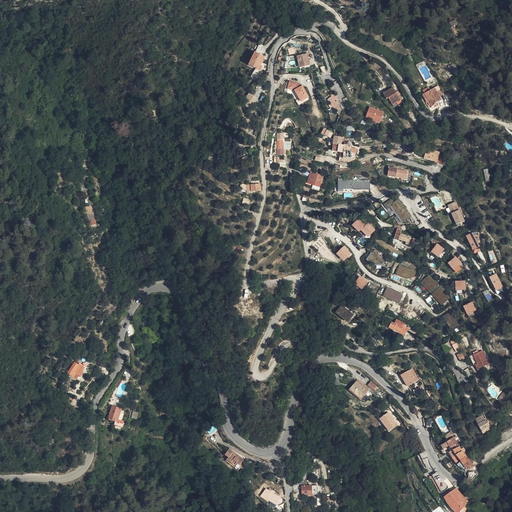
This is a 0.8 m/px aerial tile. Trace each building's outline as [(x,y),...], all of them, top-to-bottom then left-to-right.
[(256,60),(258,55),(260,53),(261,54),(264,48),(255,43),(248,56),(256,60)] [(310,55),(300,58),(303,69),(313,66),(310,55)] [(293,84),(292,91),(299,92),(305,103),(312,99),(306,88),(303,89),(300,85),(293,84)] [(393,104),(402,100),(394,85),(389,88),(390,89),(384,92),(387,98),(389,97),(393,104)] [(242,92),(247,95),(251,90),(247,86),(242,92)] [(430,106),(434,104),(433,102),(436,101),(438,101),(432,90),(436,88),(435,87),(424,91),(428,101),(430,106)] [(339,94),(336,91),(330,96),(333,100),(331,102),(335,108),(337,107),(338,108),(341,105),(339,94)] [(242,102),(251,109),(258,99),(250,93),(242,102)] [(380,122),(384,112),(370,105),(366,115),(373,118),(372,119),(380,122)] [(343,124),(347,126),(351,117),(346,115),(343,124)] [(283,136),(277,134),(278,143),(279,150),(285,149),(285,147),(287,147),(287,142),(285,142),(283,136)] [(336,135),(335,139),(334,142),(343,144),(343,138),(336,135)] [(334,142),(334,146),(333,149),(342,151),(343,144),(334,142)] [(348,144),(345,144),(343,144),(342,151),(342,156),(351,158),(352,155),(357,155),(357,148),(352,148),(353,144),(348,144)] [(442,151),(435,148),(429,147),(428,147),(426,152),(422,151),(421,154),(438,160),(442,151)] [(443,168),(447,160),(441,158),(438,166),(443,168)] [(390,167),(389,176),(397,177),(398,168),(390,167)] [(313,171),(312,177),(309,176),(308,181),(320,185),(323,174),(313,171)] [(338,180),(338,191),(343,191),(343,189),(369,189),(369,180),(338,180)] [(385,203),(400,224),(411,216),(399,198),(393,202),(391,199),(385,203)] [(465,223),(456,203),(452,205),(455,213),(452,215),(457,226),(465,223)] [(91,205),(84,207),(90,226),(96,224),(91,205)] [(358,232),(361,229),(367,237),(376,230),(368,221),(364,225),(358,219),(351,224),(358,232)] [(472,250),(482,245),(475,231),(465,236),(472,250)] [(401,234),(400,240),(410,243),(411,237),(401,234)] [(438,257),(445,249),(437,243),(431,251),(438,257)] [(344,261),(352,254),(344,245),(336,253),(344,261)] [(455,256),(447,263),(455,272),(463,265),(455,256)] [(496,291),(503,287),(496,273),(489,277),(496,291)] [(420,282),(431,293),(439,285),(429,274),(420,282)] [(359,275),(353,284),(362,289),(368,281),(359,275)] [(455,290),(466,289),(465,280),(455,281),(455,290)] [(440,306),(449,298),(440,286),(431,294),(440,306)] [(383,296),(399,303),(403,294),(386,287),(383,296)] [(463,306),(467,314),(476,310),(472,301),(463,306)] [(341,305),(335,313),(348,322),(354,314),(341,305)] [(449,312),(442,317),(452,329),(458,324),(449,312)] [(400,327),(396,324),(395,326),(390,324),(387,329),(392,331),(393,330),(399,333),(398,335),(402,338),(404,334),(402,333),(404,329),(400,326),(400,327)] [(448,351),(453,348),(449,342),(444,345),(448,351)] [(475,370),(488,363),(480,350),(472,354),(476,362),(473,365),(475,370)] [(73,378),(76,374),(80,376),(85,367),(76,362),(68,374),(73,378)] [(413,369),(402,375),(408,387),(419,380),(413,369)] [(358,381),(357,382),(368,392),(369,391),(358,381)] [(361,400),(368,392),(357,382),(350,390),(361,400)] [(421,387),(413,391),(415,395),(417,394),(418,396),(422,394),(422,392),(423,391),(421,387)] [(360,401),(361,400),(350,390),(350,391),(360,401)] [(122,409),(113,406),(108,419),(115,422),(118,421),(122,409)] [(399,426),(389,414),(381,420),(390,432),(399,426)] [(473,419),(477,424),(485,420),(484,420),(483,420),(481,415),(473,419)] [(481,433),(489,429),(485,420),(477,424),(481,433)] [(214,426),(206,429),(208,434),(216,430),(214,426)] [(45,442),(56,435),(54,432),(43,439),(45,442)] [(451,438),(444,442),(446,445),(447,448),(455,443),(453,441),(451,438)] [(456,446),(450,449),(452,452),(453,454),(457,460),(465,455),(458,446),(457,447),(456,446)] [(227,460),(235,466),(237,463),(240,466),(244,460),(229,450),(224,456),(228,458),(227,460)] [(472,465),(465,455),(457,460),(458,462),(460,465),(465,470),(472,465)] [(431,475),(430,476),(438,494),(441,492),(431,475)] [(316,485),(301,485),(301,494),(316,494),(321,494),(321,485),(316,485)] [(260,495),(276,503),(280,496),(273,492),(274,490),(268,487),(268,488),(266,487),(264,491),(263,490),(260,495)] [(463,505),(467,502),(454,488),(443,496),(446,502),(444,503),(451,511),(462,511),(465,510),(463,505)]
